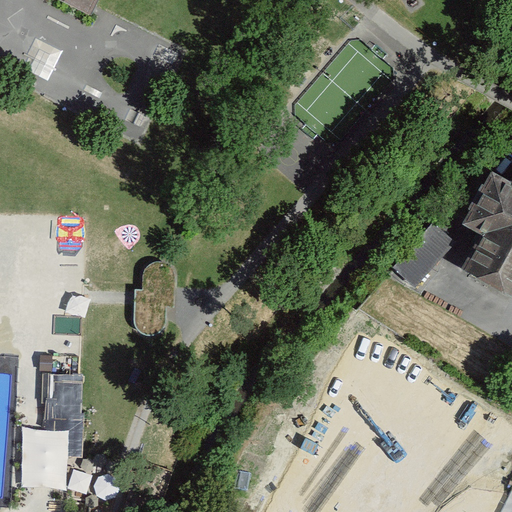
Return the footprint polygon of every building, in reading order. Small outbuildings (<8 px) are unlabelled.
[(52,0),(87,17),(93,5),(95,0),(52,0)] [(511,171),(500,165),(468,221),(491,234),(472,266),(511,289),(511,171)] [(143,274),(143,290),(135,290),(135,305),(135,325),(139,332),(147,336),(155,335),(162,332),(165,328),(167,323),(167,307),(175,307),(175,287),(175,272),(170,267),(164,263),(156,263),(148,266),(143,274)] [(409,425),(438,363),(388,340),(359,403),(409,425)] [(22,488),(75,490),(80,379),(51,378),(48,429),(25,428),(22,488)] [(271,509),(280,511),(291,511),(302,472),(283,466),(271,509)] [(348,511),(425,511),(427,509),(362,481),(348,511)]
